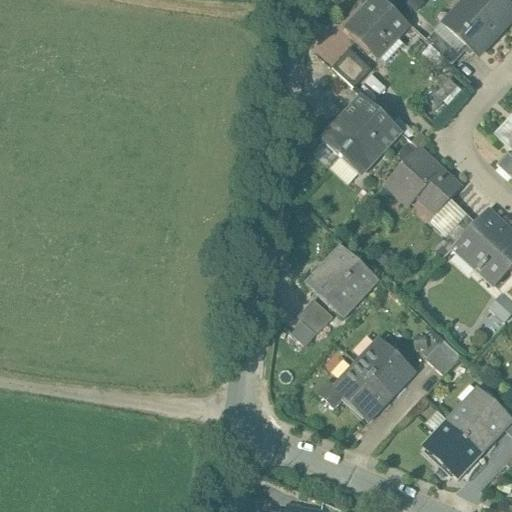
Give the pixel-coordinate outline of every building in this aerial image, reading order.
[(408,27),(379,0),(375,0),(346,31),(376,60),(408,27)] [(511,9),(502,0),(464,0),(441,25),(477,58),(511,19),(511,9)] [(458,54),(435,32),(425,43),(448,64),(458,54)] [(371,72),(349,51),(331,70),(336,75),(345,83),(353,91),(371,72)] [(345,83),(336,75),(333,82),(340,88),(345,83)] [(398,133),(363,100),(323,144),(358,177),(398,133)] [(511,116),(493,137),(511,153),(511,116)] [(460,190),(418,150),(384,187),(407,208),(418,197),(437,214),(460,190)] [(511,159),(507,155),(496,167),(511,181),(511,159)] [(511,254),(511,238),(486,214),(453,249),(478,272),(477,272),(480,274),(494,287),(511,268),(511,262),(508,259),(511,254)] [(377,282),(341,249),(306,287),(341,320),(377,282)] [(332,320),(314,302),(297,320),(316,338),(332,320)] [(439,340),(423,357),(444,377),(460,359),(439,340)] [(414,375),(379,342),(356,366),(391,399),(414,375)] [(391,399),(356,366),(334,389),(331,385),(319,398),(333,411),(344,400),(369,423),(391,399)] [(511,423),(477,391),(447,423),(482,456),(504,432),(511,423)] [(482,456),(447,423),(422,450),(457,482),(482,456)]
